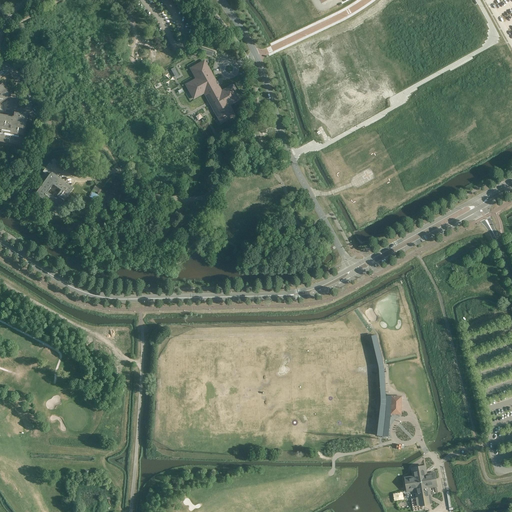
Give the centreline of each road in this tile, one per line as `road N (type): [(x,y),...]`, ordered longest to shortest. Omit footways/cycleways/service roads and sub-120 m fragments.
road 1 (tertiary): [(273,295),(106,297),(68,285),(0,242)]
road 2 (tertiary): [(351,267),(297,172),(256,55)]
road 3 (tertiary): [(474,199),(351,267)]
road 4 (tertiary): [(355,274),(474,210)]
road 5 (unclassified): [(256,55),(367,0)]
